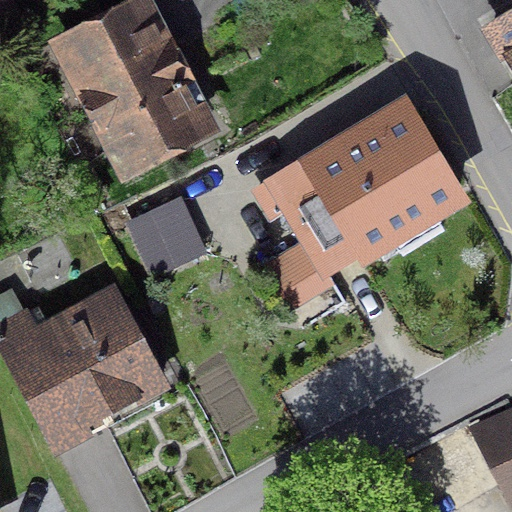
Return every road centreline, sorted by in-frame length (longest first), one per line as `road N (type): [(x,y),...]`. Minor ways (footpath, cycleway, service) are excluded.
road 1 (residential): [(511,358),(229,511)]
road 2 (residential): [(511,189),(396,0)]
